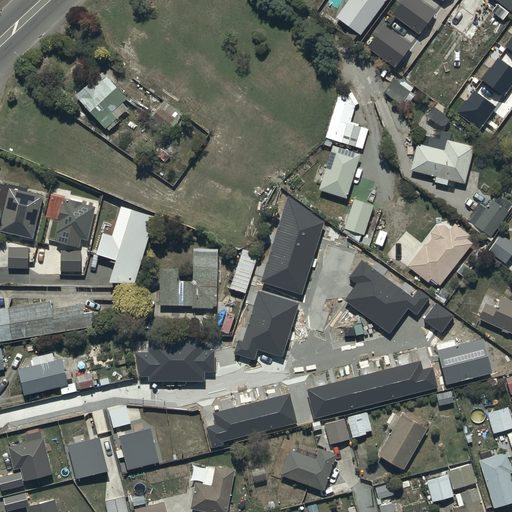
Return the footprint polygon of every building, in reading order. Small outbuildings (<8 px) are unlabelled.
[(347,0),(335,16),(360,34),(384,0),(347,0)] [(420,0),(403,0),(393,14),(419,34),(436,11),(420,0)] [(511,0),(496,0),(511,10),(511,8),(511,0)] [(463,33),(475,15),(458,4),(446,21),(463,33)] [(385,25),(369,47),(395,67),(412,44),(385,25)] [(490,67),(480,80),(503,96),(511,84),(511,67),(499,58),(491,68),(490,67)] [(101,70),(74,94),(105,128),(127,108),(121,102),(126,98),(101,70)] [(408,103),(419,88),(411,83),(401,97),(408,103)] [(466,100),(457,113),(479,129),(496,107),(475,91),(467,101),(466,100)] [(183,114),(164,101),(150,119),(169,133),(183,114)] [(431,106),(425,114),(439,124),(445,116),(431,106)] [(406,130),(400,114),(393,117),(399,133),(406,130)] [(345,127),(342,126),(337,141),(362,148),(368,128),(347,121),(345,127)] [(439,138),(419,132),(409,169),(435,176),(434,181),(446,185),(447,184),(453,186),(455,180),(464,183),(474,145),(452,140),(454,133),(441,130),(439,138)] [(170,155),(168,154),(172,149),(162,141),(155,149),(157,150),(154,153),(164,162),(170,155)] [(316,182),(320,183),(318,189),(346,198),(360,153),(332,145),(323,173),(319,171),(316,182)] [(0,156),(0,165),(9,171),(13,163),(0,156)] [(9,187),(0,223),(0,230),(32,238),(42,195),(9,187)] [(324,222),(288,195),(261,282),(302,295),(324,222)] [(490,236),(508,211),(487,196),(485,199),(482,197),(479,202),(480,203),(465,222),(476,230),(478,227),(490,236)] [(80,238),(87,240),(95,204),(69,198),(69,200),(64,199),(63,203),(61,203),(55,231),(57,232),(55,241),(78,246),(80,238)] [(373,205),(353,198),(343,228),(364,234),(373,205)] [(421,203),(417,210),(431,218),(435,211),(421,203)] [(104,230),(103,232),(96,230),(95,236),(100,237),(96,253),(114,258),(108,281),(134,281),(154,216),(120,206),(112,233),(104,230)] [(439,285),(472,242),(466,238),(469,234),(454,222),(452,225),(446,221),(437,223),(430,231),(431,237),(425,244),(424,243),(407,265),(428,281),(430,278),(439,285)] [(511,239),(500,231),(487,248),(504,261),(511,250),(511,239)] [(28,245),(8,245),(8,266),(27,266),(28,245)] [(216,305),(217,248),(193,247),(193,279),(176,279),(176,269),(159,268),(159,304),(177,304),(177,310),(189,310),(189,304),(192,304),(192,307),(213,307),(213,305),(216,305)] [(80,249),(60,249),(60,271),(80,271),(80,249)] [(245,293),(257,254),(241,249),(229,288),(245,293)] [(413,297),(361,259),(348,278),(356,284),(344,300),(390,333),(408,309),(416,315),(429,298),(419,290),(413,297)] [(463,262),(456,271),(464,277),(471,269),(463,262)] [(327,295),(315,288),(301,311),(311,317),(316,310),(321,312),(324,307),(321,305),(327,295)] [(299,304),(258,291),(243,341),(238,340),(234,354),(255,360),(258,350),(283,357),(299,304)] [(508,333),(508,331),(511,332),(511,300),(501,295),(496,307),(485,302),(478,317),(502,328),(501,329),(508,333)] [(50,299),(0,307),(0,340),(94,325),(92,311),(83,312),(82,302),(51,307),(50,299)] [(454,316),(436,303),(424,320),(441,333),(454,316)] [(149,339),(148,352),(135,352),(139,377),(149,377),(149,382),(204,382),(204,372),(215,372),(215,350),(204,350),(204,339),(149,339)] [(483,339),(438,350),(446,384),(492,373),(483,339)] [(406,361),(425,352),(422,344),(402,353),(406,361)] [(114,351),(117,365),(127,362),(123,349),(114,351)] [(44,396),(42,390),(53,387),(54,392),(64,389),(63,385),(67,384),(61,358),(54,359),(52,352),(31,357),(33,365),(17,368),(23,394),(28,393),(30,400),(44,396)] [(421,361),(307,390),(314,419),(437,387),(432,367),(423,369),(421,361)] [(76,375),(77,380),(72,381),(74,388),(79,387),(79,389),(93,386),(90,372),(76,375)] [(436,393),(438,405),(454,402),(451,390),(436,393)] [(290,393),(212,413),(215,424),(206,427),(211,448),(224,445),(223,441),(297,423),(290,393)] [(133,403),(111,408),(116,429),(138,424),(133,403)] [(511,419),(508,406),(487,412),(493,433),(511,426),(511,419)] [(403,468),(427,427),(425,426),(429,420),(408,409),(405,415),(401,413),(400,416),(395,413),(387,426),(392,429),(378,454),(403,468)] [(366,411),(347,417),(353,437),(366,433),(365,431),(371,430),(366,411)] [(324,423),(330,444),(350,438),(344,418),(324,423)] [(158,461),(150,425),(118,433),(127,468),(158,461)] [(108,468),(99,434),(67,442),(77,477),(108,468)] [(51,469),(43,435),(7,444),(13,467),(21,465),(24,476),(51,469)] [(305,454),(293,450),(289,448),(280,474),(323,490),(336,454),(319,448),(316,458),(305,454)] [(480,452),(481,459),(479,460),(493,507),(511,500),(511,480),(510,472),(511,471),(511,468),(507,451),(493,455),(491,449),(480,452)] [(453,495),(451,488),(476,481),(471,463),(447,470),(448,474),(426,481),(433,501),(453,495)] [(159,477),(162,476),(159,464),(133,470),(136,484),(160,479),(159,477)] [(212,511),(225,511),(234,469),(215,465),(211,484),(195,481),(190,508),(212,511)] [(263,465),(251,468),(254,482),(267,479),(263,465)] [(24,484),(20,469),(0,474),(0,483),(1,489),(24,484)] [(374,486),(380,511),(396,511),(395,508),(393,508),(390,495),(393,494),(391,482),(374,486)] [(484,511),(476,487),(455,494),(458,505),(452,507),(453,510),(449,511),(448,511),(484,511)] [(28,503),(25,490),(3,496),(6,509),(28,503)] [(60,511),(56,495),(40,499),(26,506),(27,511),(60,511)] [(128,511),(125,496),(104,500),(106,511),(128,511)] [(166,511),(164,500),(134,508),(134,511),(166,511)]
